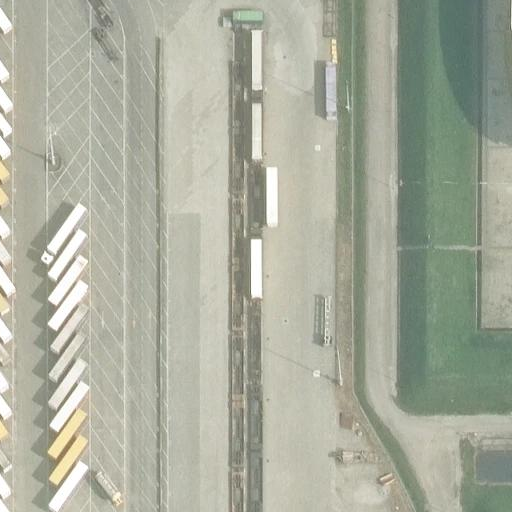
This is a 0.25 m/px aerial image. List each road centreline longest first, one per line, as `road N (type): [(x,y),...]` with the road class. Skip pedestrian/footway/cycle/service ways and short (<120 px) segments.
road 1 (unknown): [(288,0),(306,42),(310,511)]
road 2 (unknown): [(81,511),(101,49),(96,0)]
road 3 (unknown): [(28,511),(46,0)]
road 4 (unknown): [(191,511),(186,0)]
